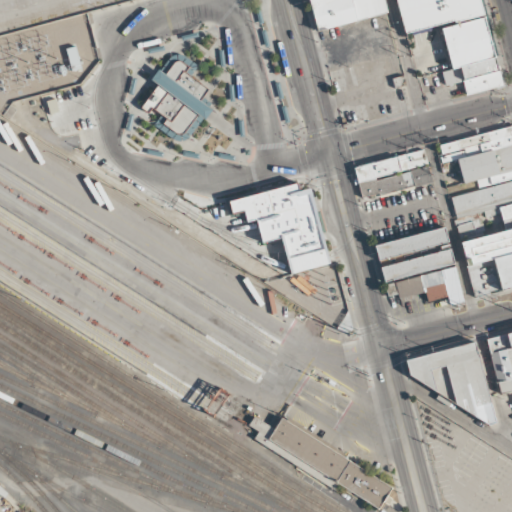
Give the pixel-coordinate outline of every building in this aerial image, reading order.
[(309,0),(381,0),(385,14),(317,31),(309,0)] [(395,0),(479,0),(484,15),(405,36),(395,0)] [(441,28),(484,16),(495,57),(459,67),(452,69),(441,28)] [(66,49),(71,71),(81,69),(76,47),(66,49)] [(209,108),(200,102),(209,89),(183,72),(189,62),(176,54),(165,73),(158,69),(151,80),(157,84),(142,107),(157,117),(152,125),(185,146),(209,108)] [(459,67),(495,57),(503,86),(467,96),(459,67)] [(285,123),(289,121),(285,105),(280,107),(285,123)] [(511,286),(511,125),(435,145),(440,164),(455,160),(461,184),(475,180),(478,190),(449,198),(455,219),(483,212),(484,217),(500,213),(504,231),(461,242),(475,296),(511,286)] [(358,182),(354,168),(422,149),(426,164),(358,182)] [(411,169),(427,165),(432,184),(416,188),(411,169)] [(409,172),(413,189),(362,201),(358,185),(409,172)] [(282,237),(262,242),(260,236),(257,224),(255,219),(248,221),(245,209),(233,212),(230,202),(298,183),(300,191),(309,189),(327,255),(329,262),(292,272),(290,265),(287,254),(282,237)] [(476,219),(455,224),(460,241),(481,236),(476,219)] [(375,245),(444,227),(447,242),(379,260),(375,245)] [(380,267),(449,249),(453,263),(384,282),(380,267)] [(420,275),(426,301),(446,296),(448,305),(463,301),(454,267),(420,275)] [(394,282),(399,299),(423,292),(418,275),(394,282)] [(511,332),(486,338),(499,393),(511,389),(511,332)] [(405,361),(475,344),(479,358),(495,423),(484,426),(408,375),(405,361)] [(281,416),(391,488),(378,509),(268,437),(281,416)] [(249,426),(260,431),(257,438),(265,441),(272,426),(252,418),(249,426)]
